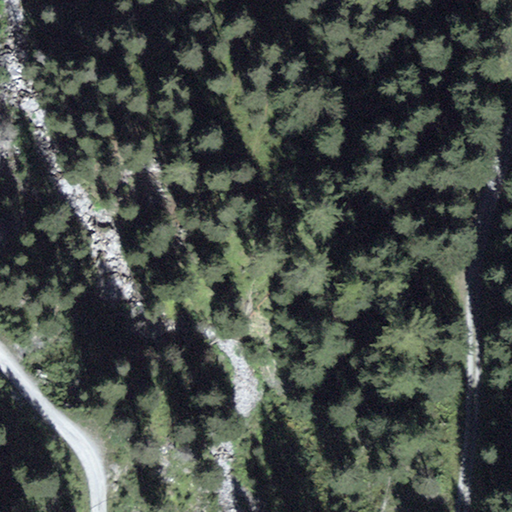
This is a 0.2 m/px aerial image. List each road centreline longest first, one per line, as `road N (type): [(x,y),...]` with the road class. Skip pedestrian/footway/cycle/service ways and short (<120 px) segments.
road 1 (track): [(464,511),(478,453),(470,256),(511,142)]
road 2 (track): [(0,365),(75,435),(100,484),(99,511)]
